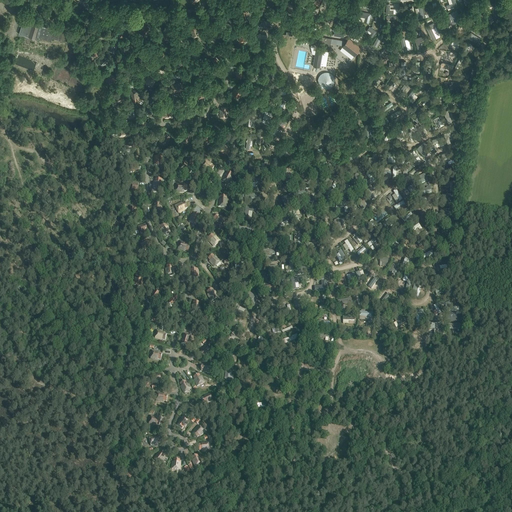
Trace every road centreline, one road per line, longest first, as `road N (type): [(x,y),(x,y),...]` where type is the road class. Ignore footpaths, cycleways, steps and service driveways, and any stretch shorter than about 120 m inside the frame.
road 1 (track): [(439,510),(476,436),(463,141)]
road 2 (unknown): [(403,1),(434,52),(426,95),(373,146),(316,178)]
road 3 (track): [(434,336),(372,371),(331,407)]
